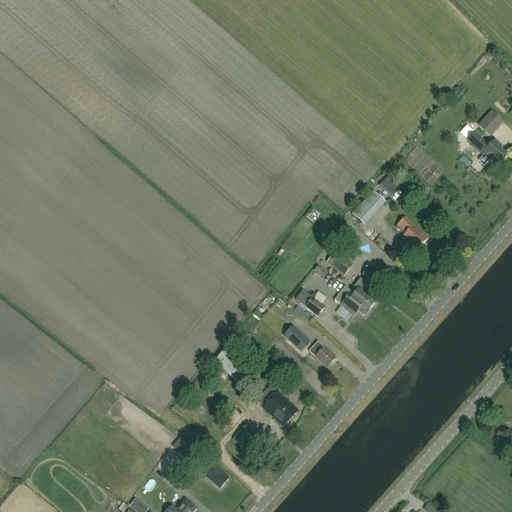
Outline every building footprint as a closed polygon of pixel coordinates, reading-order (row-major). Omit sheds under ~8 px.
[(496,134),(505,124),(496,115),(486,125),(496,134)] [(498,163),(505,155),(498,148),(500,146),(495,141),(489,147),(474,132),(466,140),(490,162),(493,159),(498,163)] [(367,219),(357,210),(352,215),(361,224),(367,219)] [(405,235),(402,239),(416,253),(428,240),(405,218),(401,222),(397,218),(388,228),(398,236),(402,232),(405,235)] [(380,239),(377,243),(385,250),(389,245),(380,239)] [(337,252),(326,264),(344,278),(354,265),(337,252)] [(361,276),(366,280),(374,287),(381,279),(367,269),(361,276)] [(399,278),(402,283),(409,279),(406,275),(399,278)] [(361,280),(351,292),(372,309),(378,300),(370,294),(371,293),(367,290),(369,286),(361,280)] [(354,318),(358,312),(365,317),(372,309),(351,292),(346,289),(339,298),(345,302),(340,307),(354,318)] [(313,299),(306,309),(318,318),(326,309),(313,299)] [(310,344),(304,339),(292,328),(284,337),(295,348),(301,353),(310,344)] [(327,370),(336,360),(318,343),(309,353),(327,370)] [(215,362),(243,388),(256,374),(228,347),(215,362)] [(260,399),(266,405),(262,409),(283,429),(298,412),(277,393),(270,388),(260,399)] [(274,444),(268,439),(263,445),(260,442),(264,438),(249,424),(233,441),(256,462),(267,449),(268,450),(274,444)] [(222,489),(229,480),(208,462),(200,471),(222,489)] [(194,511),(196,509),(186,500),(177,511),(172,507),(167,511),(194,511)]
